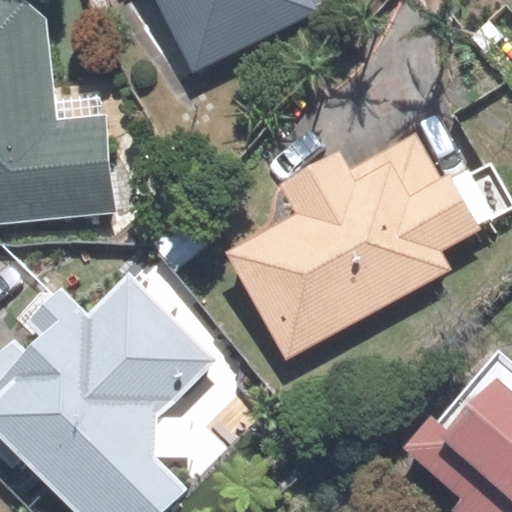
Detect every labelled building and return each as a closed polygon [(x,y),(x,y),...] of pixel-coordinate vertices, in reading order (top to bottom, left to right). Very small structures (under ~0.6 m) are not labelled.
[(0,0),(0,233),(122,225),(114,113),(57,117),(51,26),(30,28),(27,0),(0,0)] [(116,0),(119,5),(131,0),(157,0),(190,74),(319,18),(311,0),(116,0)] [(305,224),(236,260),(295,371),(456,285),(442,259),(508,223),(481,172),(440,194),(415,147),(362,175),(353,158),(288,192),(305,224)] [(0,359),(0,464),(20,486),(35,472),(72,511),(185,511),(195,503),(159,464),(162,419),(221,363),(140,279),(95,322),(68,294),(0,359)] [(433,432),(411,458),(475,511),(511,511),(511,401),(502,393),(454,450),(433,432)]
